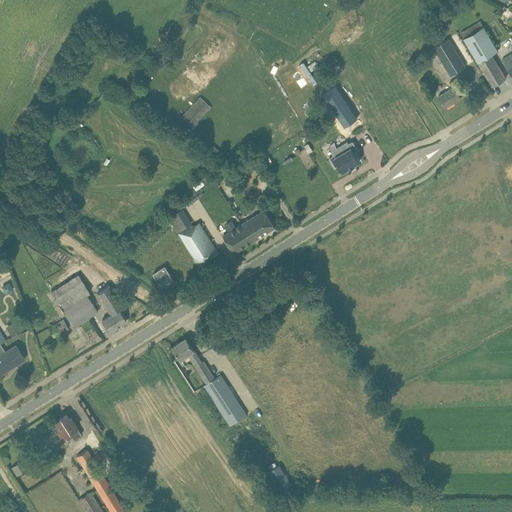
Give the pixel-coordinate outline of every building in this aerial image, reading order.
[(500,9),(494,12),(498,18),(503,15),(500,9)] [(481,21),(461,32),(464,38),(484,26),(481,21)] [(484,26),(464,38),(493,86),(506,78),(492,54),(498,50),(484,26)] [(466,67),(449,38),(433,47),(451,76),(466,67)] [(511,53),(503,59),(511,73),(511,53)] [(456,88),(459,86),(454,79),(449,83),(451,86),(438,95),(446,108),(462,98),(456,88)] [(358,118),(336,85),(322,93),(345,126),(358,118)] [(181,115),(190,124),(208,104),(199,95),(181,115)] [(347,141),(332,151),(334,155),(330,158),(335,167),(340,164),(344,171),(360,161),(354,152),(358,150),(352,141),(348,144),(347,141)] [(200,178),(192,182),(195,189),(203,186),(200,178)] [(183,208),(169,217),(200,267),(220,254),(200,222),(194,225),(183,208)] [(242,223),(242,224),(253,241),(276,227),(265,209),(250,218),(242,223)] [(253,241),(242,224),(224,236),(235,252),(253,241)] [(154,273),(164,290),(176,282),(165,266),(154,273)] [(90,292),(79,274),(51,291),(73,326),(98,311),(88,294),(88,293),(90,292)] [(102,290),(96,293),(110,315),(102,320),(104,323),(109,331),(126,321),(124,317),(119,309),(124,306),(110,285),(102,290)] [(50,326),(54,335),(69,328),(64,319),(50,326)] [(15,320),(5,327),(12,337),(21,330),(15,320)] [(0,373),(25,358),(16,345),(6,351),(1,343),(5,340),(0,331),(0,373)] [(191,357),(208,383),(215,379),(203,361),(202,362),(187,338),(173,346),(181,359),(190,353),(192,356),(191,357)] [(208,383),(204,385),(225,417),(228,415),(233,423),(246,415),(221,375),(215,379),(208,383)] [(59,427),(56,429),(61,437),(64,435),(67,439),(72,436),(74,439),(82,434),(71,417),(69,418),(66,413),(55,421),(59,427)] [(36,426),(30,430),(35,437),(41,433),(36,426)] [(78,457),(111,511),(122,511),(126,510),(89,450),(78,457)] [(19,461),(11,466),(16,475),(24,470),(19,461)] [(265,474),(280,496),(293,488),(278,465),(265,474)] [(80,499),(88,511),(104,511),(92,492),(80,499)]
